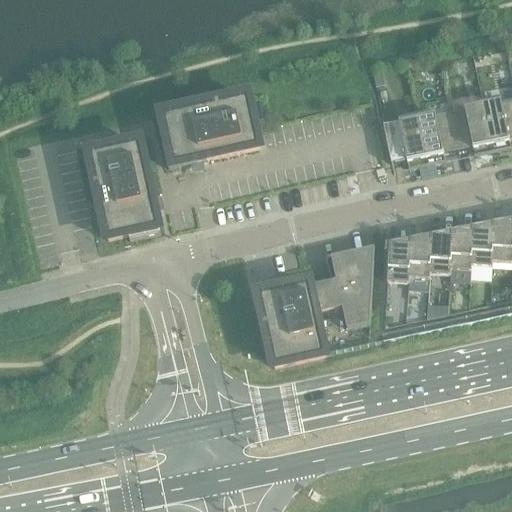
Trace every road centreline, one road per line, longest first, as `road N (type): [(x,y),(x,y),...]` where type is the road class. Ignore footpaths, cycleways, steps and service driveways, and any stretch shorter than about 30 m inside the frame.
road 1 (residential): [(179,257),(511,184)]
road 2 (primary): [(511,361),(217,425)]
road 3 (primary): [(232,480),(511,418)]
road 4 (primary): [(193,431),(0,473)]
road 5 (unclassified): [(153,263),(193,431)]
road 6 (unclassified): [(217,425),(179,257)]
road 7 (unclassified): [(0,303),(153,263)]
road 8 (primary): [(65,511),(206,485)]
